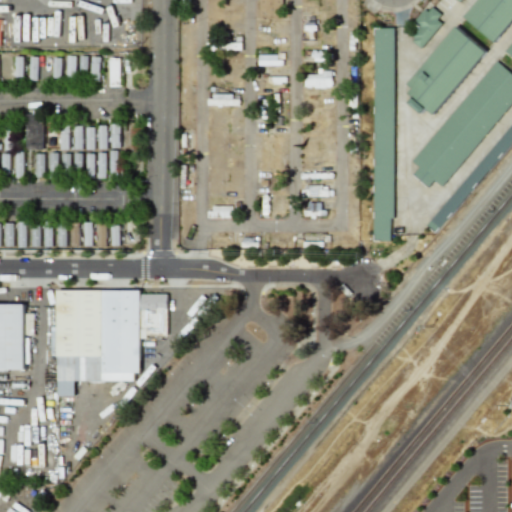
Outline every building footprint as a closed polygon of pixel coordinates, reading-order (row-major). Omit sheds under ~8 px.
[(258,0),(258,16),(278,16),(278,1),(282,1),(281,0),(258,0)] [(463,17),(477,0),(511,0),(511,22),(495,43),(463,17)] [(421,25),(411,42),(422,49),(443,15),(427,5),(417,22),(421,25)] [(455,25),(487,51),(434,115),(426,109),(422,113),(409,103),(413,98),(409,94),(413,88),(407,83),(455,25)] [(374,241),(391,240),(390,218),(394,218),(394,29),(375,29),(374,241)] [(278,55),(258,55),(257,65),(277,66),(278,55)] [(14,76),(22,77),(22,57),(15,56),(14,76)] [(66,77),(75,78),(75,56),(66,56),(66,77)] [(87,56),(80,56),(79,73),(86,74),(87,56)] [(36,81),(37,57),(29,57),(29,80),(36,81)] [(90,80),(99,80),(100,57),(91,57),(90,80)] [(60,58),(53,58),(52,78),(60,78),(60,58)] [(109,87),(119,87),(119,58),(109,58),(109,87)] [(496,60),(511,73),(511,102),(442,185),(435,179),(428,187),(413,175),(418,168),(410,161),(496,60)] [(331,74),(305,72),(304,87),(330,89),(331,74)] [(231,105),(230,94),(206,95),(206,106),(231,105)] [(210,125),(241,125),(241,116),(227,116),(227,111),(210,111),(210,125)] [(43,150),(42,114),(24,114),(25,150),(43,150)] [(111,148),(119,148),(119,124),(111,124),(111,148)] [(427,225),(511,124),(511,142),(436,233),(427,225)] [(82,149),(81,126),(73,126),(74,150),(82,149)] [(98,149),(105,149),(106,126),(98,126),(98,149)] [(61,150),(69,150),(68,127),(60,127),(61,150)] [(93,127),(85,127),(85,150),(93,150),(93,127)] [(315,132),(304,132),(304,142),(315,142),(315,132)] [(280,135),(261,135),(260,167),(279,167),(280,135)] [(317,163),(316,148),(300,148),(301,163),(317,163)] [(117,150),(109,150),(109,175),(118,175),(117,150)] [(58,153),(50,152),(49,177),(57,177),(58,153)] [(10,154),(2,153),(2,174),(9,174),(10,154)] [(82,153),(74,153),(73,169),(81,169),(82,153)] [(94,154),(86,153),(85,177),(93,177),(94,154)] [(44,177),(44,154),(36,154),(36,177),(44,177)] [(240,168),(206,169),(207,181),(240,180),(240,168)] [(226,186),(205,185),(205,197),(240,198),(240,191),(225,191),(226,186)] [(304,196),(328,197),(328,187),(304,186),(304,196)] [(232,206),(209,206),(209,218),(232,218),(232,206)] [(26,248),(26,222),(19,221),(18,247),(26,248)] [(52,221),(44,221),(44,247),(52,247),(52,221)] [(78,221),(70,221),(71,247),(79,246),(78,221)] [(105,248),(106,221),(98,221),(97,248),(105,248)] [(84,246),(92,246),(91,222),(83,222),(84,246)] [(13,247),(14,223),(5,223),(5,247),(13,247)] [(66,247),(66,223),(57,223),(58,247),(66,247)] [(32,248),(40,247),(39,224),(31,224),(32,248)] [(135,381),(135,372),(140,372),(141,333),(167,333),(167,291),(58,291),(58,396),(75,396),(75,381),(135,381)] [(0,369),(29,370),(29,334),(33,334),(34,314),(25,313),(25,304),(0,303),(0,369)]
